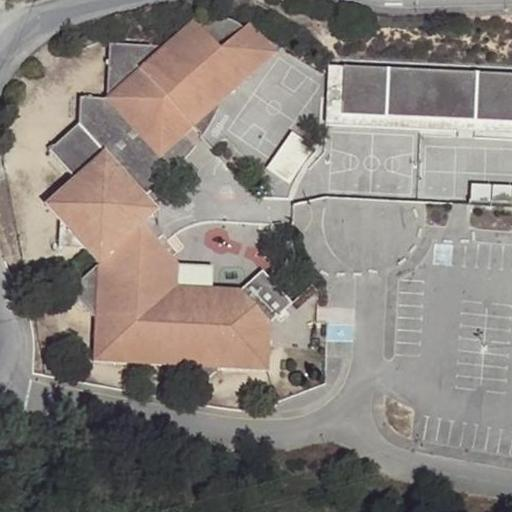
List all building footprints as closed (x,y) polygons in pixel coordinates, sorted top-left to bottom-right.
[(191,12),(162,37),(106,31),(101,89),(72,86),(70,112),(39,138),(67,167),(35,197),(83,254),(52,280),(75,313),(71,355),(168,362),(181,379),(196,367),(247,370),(252,321),(274,303),(245,269),(224,288),(194,285),(192,301),(157,296),(161,262),(130,217),(136,210),(137,198),(133,191),(184,138),(176,127),(167,114),(177,107),(185,118),(194,130),(214,102),(213,100),(273,48),(249,18),(242,23),(235,16),(233,13),(229,12),(227,11),(223,9),(218,9),(213,9),(208,11),(203,12),(199,14),(196,18),(191,12)] [(511,123),(341,115),(343,65),(328,64),(325,124),(511,133),(511,123)] [(511,73),(343,65),(341,115),(511,123),(511,73)] [(176,127),(185,118),(177,107),(167,114),(176,127)] [(313,149),(291,133),(264,172),(286,187),(313,149)] [(197,267),(161,262),(157,296),(192,301),(194,285),(197,267)]
